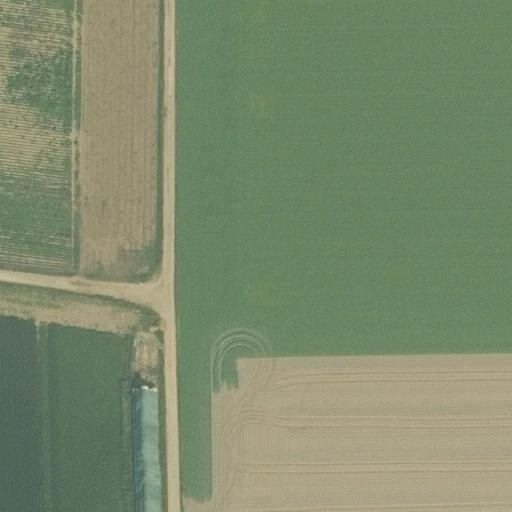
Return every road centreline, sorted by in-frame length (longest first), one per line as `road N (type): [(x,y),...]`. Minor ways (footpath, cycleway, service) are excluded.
road 1 (track): [(167,511),(162,326),(175,0)]
road 2 (track): [(0,303),(162,326)]
